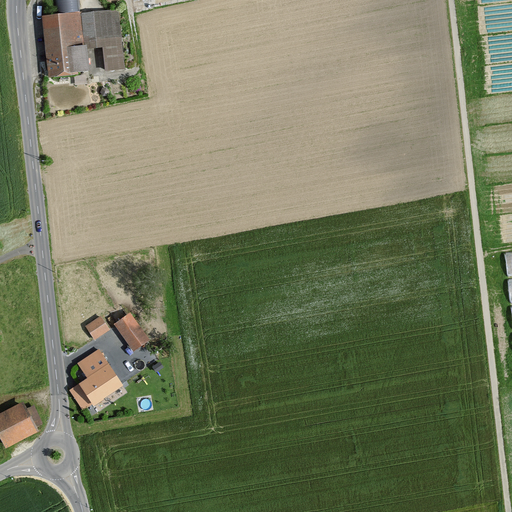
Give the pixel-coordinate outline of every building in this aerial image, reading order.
[(54,0),(57,19),(81,16),(78,0),(54,0)] [(120,12),(81,16),(87,77),(126,72),(120,12)] [(57,19),(42,20),(48,81),(87,77),(81,16),(57,19)] [(131,315),(114,327),(132,353),(149,341),(131,315)] [(101,317),(86,327),(94,341),(110,331),(101,317)] [(100,349),(78,364),(88,380),(79,386),(94,408),(125,387),(100,349)] [(40,432),(25,403),(0,415),(0,436),(6,449),(40,432)]
